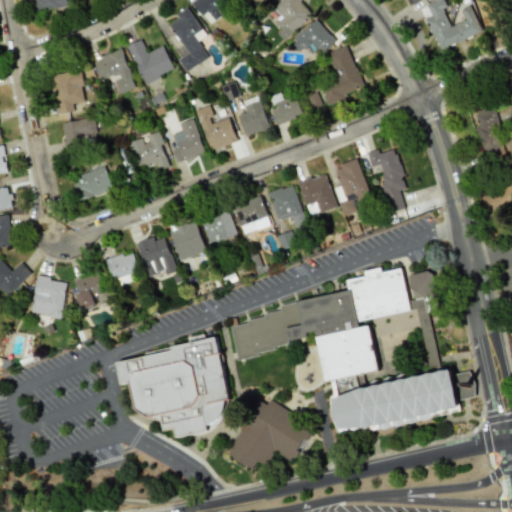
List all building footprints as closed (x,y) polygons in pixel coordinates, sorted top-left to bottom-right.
[(33,0),(35,11),(65,7),(63,0),(33,0)] [(221,14),(216,8),(225,0),(193,0),(191,2),(209,24),(221,14)] [(279,0),(272,7),(281,17),(273,25),(284,38),(312,13),(299,0),(279,0)] [(438,50),(478,32),(471,17),(449,26),(441,8),(445,6),(442,0),(434,0),(419,7),(438,50)] [(187,52),(177,59),(185,71),(207,56),(197,40),(205,35),(186,6),(174,14),(177,18),(168,24),(187,52)] [(289,39),(298,50),(311,41),(320,52),(334,41),(316,18),(289,39)] [(162,45),(146,52),(140,39),(125,45),(143,83),(173,69),(162,45)] [(326,103),(363,88),(346,45),(325,53),(334,75),(317,82),(326,103)] [(134,88),(121,50),(92,59),(99,80),(113,76),(118,93),(134,88)] [(51,76),(57,113),(73,110),(72,103),(83,101),(81,86),(84,85),(81,70),(51,76)] [(312,110),(322,106),(316,92),(307,96),(312,110)] [(294,94),(281,99),(279,93),(271,96),(275,107),(269,109),(275,124),(301,114),(294,94)] [(269,127),(259,100),(243,106),(245,111),(237,115),(245,136),(269,127)] [(228,117),(213,122),(207,105),(194,110),(209,150),(236,141),(228,117)] [(474,113),(494,107),(503,136),(498,137),(505,158),(486,164),(475,128),(479,127),(474,113)] [(62,123),(67,150),(82,147),(80,136),(96,133),(93,117),(62,123)] [(178,122),(181,130),(172,133),(176,147),(171,148),(175,162),(203,153),(192,118),(178,122)] [(168,165),(158,131),(144,135),(144,137),(129,141),(139,174),(168,165)] [(404,208),(399,190),(405,188),(401,175),(402,175),(394,148),(378,153),(377,149),(365,152),(370,167),(378,165),(391,212),(404,208)] [(370,201),(357,159),(334,166),(340,185),(333,187),(342,215),(356,211),(355,206),(370,201)] [(71,179),(80,200),(113,187),(105,166),(71,179)] [(296,181),(309,176),(311,179),(324,174),(337,206),(319,213),(315,201),(305,205),(296,181)] [(291,184),(267,192),(277,220),(290,215),(295,229),(306,225),(291,184)] [(0,188),(0,208),(11,206),(10,200),(12,199),(11,193),(8,194),(6,187),(0,188)] [(269,224),(258,194),(232,204),(242,234),(269,224)] [(236,234),(226,207),(199,218),(209,245),(236,234)] [(0,215),(0,247),(11,247),(9,215),(0,215)] [(205,250),(194,220),(168,230),(180,260),(205,250)] [(164,237),(154,240),(152,236),(135,242),(147,276),(163,271),(164,274),(175,271),(164,237)] [(132,280),(129,273),(138,269),(130,250),(104,260),(115,287),(132,280)] [(0,289),(6,295),(30,272),(19,261),(10,270),(0,260),(0,289)] [(324,379),(376,369),(370,337),(379,335),(384,359),(417,353),(401,267),(381,271),(380,266),(362,270),(363,275),(345,279),(347,291),(279,303),(280,313),(230,323),(236,354),(317,338),(324,379)] [(93,298),(105,293),(96,271),(71,280),(82,310),(96,305),(93,298)] [(429,311),(438,309),(432,271),(409,274),(413,300),(409,301),(411,311),(406,312),(409,330),(416,329),(423,372),(438,370),(429,311)] [(66,281),(37,277),(31,313),(60,317),(66,281)] [(116,362),(173,350),(172,347),(216,337),(219,352),(231,399),(227,405),(223,415),(220,421),(216,426),(211,430),(205,433),(197,434),(188,434),(177,437),(175,428),(164,430),(163,421),(154,419),(148,417),(137,410),(131,381),(130,383),(122,384),(116,362)] [(333,393),(329,396),(331,418),(340,437),(378,429),(386,429),(392,426),(400,426),(405,423),(413,423),(419,419),(425,421),(432,418),(460,410),(459,404),(457,400),(475,396),(475,384),(469,372),(452,375),(451,365),(422,372),(416,371),(408,374),(401,374),(394,377),(388,377),(381,380),(376,380),(365,384),(357,385),(333,393)] [(229,457),(252,466),(255,461),(266,465),(271,452),(293,462),(309,422),(266,405),(266,404),(253,398),(229,457)]
